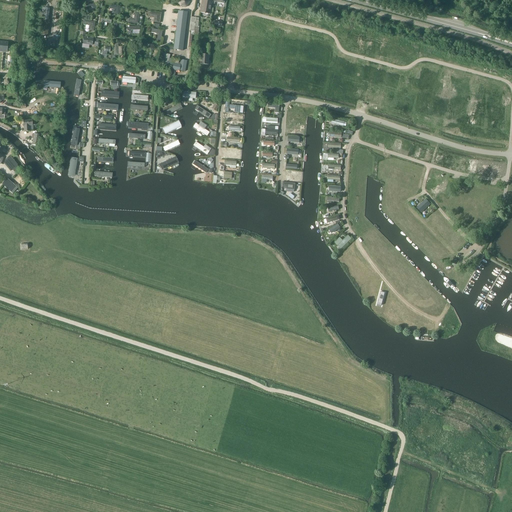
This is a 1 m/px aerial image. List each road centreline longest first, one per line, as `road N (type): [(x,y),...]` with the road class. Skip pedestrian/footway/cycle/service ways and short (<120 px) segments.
road 1 (track): [(0,298),(393,429),(403,440),(386,511)]
road 2 (secondary): [(511,43),(355,0)]
